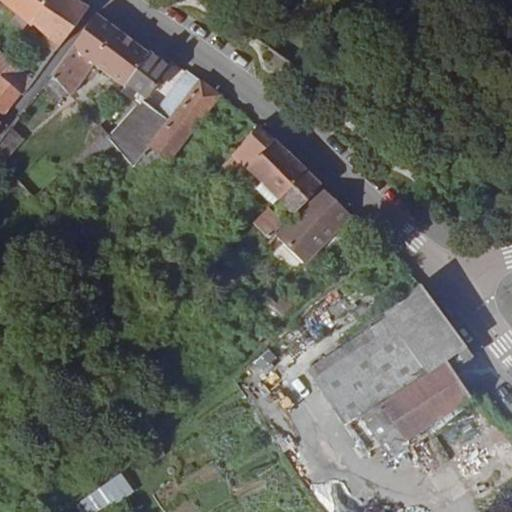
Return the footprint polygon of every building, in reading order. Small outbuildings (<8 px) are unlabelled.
[(88,8),(74,0),(0,0),(30,25),(32,23),(52,42),(59,48),(74,28),(88,8)] [(123,88),(149,53),(95,14),(71,46),(52,74),(70,97),(93,65),(123,88)] [(59,48),(52,42),(47,47),(54,54),(59,48)] [(0,71),(9,63),(0,52),(0,71)] [(143,101),(168,67),(149,53),(123,88),(124,88),(142,101),(143,101)] [(200,80),(190,73),(159,113),(168,120),(200,80)] [(21,93),(1,76),(0,75),(0,112),(4,116),(21,93)] [(167,163),(219,94),(200,80),(168,120),(147,147),(166,162),(167,163)] [(142,101),(124,88),(120,93),(138,106),(142,101)] [(138,106),(108,139),(132,167),(147,148),(147,147),(168,120),(159,113),(143,101),(142,101),(138,106)] [(250,194),(289,157),(273,141),(260,129),(257,126),(231,156),(232,157),(223,166),(250,194)] [(0,161),(20,139),(8,129),(0,139),(0,161)] [(108,139),(104,134),(83,153),(96,168),(108,156),(110,155),(126,174),(132,167),(108,139)] [(166,162),(147,147),(147,148),(132,167),(126,174),(138,186),(166,162)] [(188,183),(210,166),(199,155),(179,172),(188,183)] [(276,200),(305,171),(289,157),(250,194),(247,196),(259,208),(266,200),(271,205),(276,200)] [(291,216),(320,186),(305,171),(276,200),(291,216)] [(303,264),(351,214),(320,186),(291,216),(284,223),(273,234),(303,264)] [(273,234),(284,223),(267,208),(253,223),(268,239),(273,234)] [(68,235),(88,219),(80,210),(60,226),(68,235)] [(78,246),(98,230),(88,219),(68,235),(78,246)] [(84,252),(103,236),(98,230),(78,246),(84,252)] [(174,267),(178,263),(154,237),(139,252),(163,277),(174,267)] [(174,288),(185,277),(174,267),(163,277),(174,288)] [(465,347),(413,276),(376,303),(388,319),(394,327),(427,373),(445,361),(465,347)] [(296,306),(287,294),(272,307),(282,318),(296,306)] [(314,380),(394,327),(388,319),(308,371),(314,380)] [(381,404),(427,373),(394,327),(314,380),(343,425),(359,414),(361,417),(381,404)] [(398,431),(462,388),(445,361),(427,373),(381,404),(398,431)] [(398,431),(381,404),(361,417),(378,443),(398,431)] [(464,454),(472,495),(503,489),(495,448),(464,454)] [(84,511),(99,511),(134,492),(123,475),(78,501),(84,511)]
